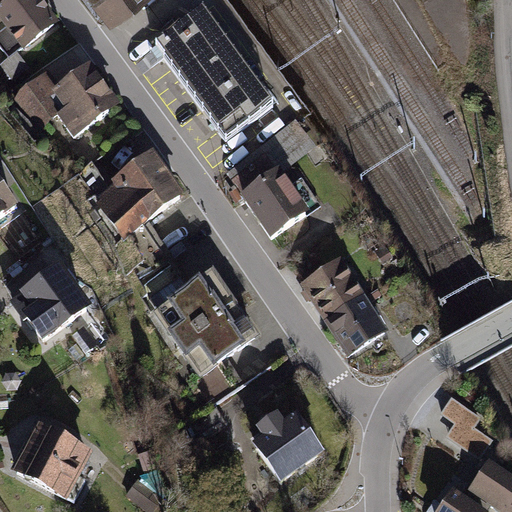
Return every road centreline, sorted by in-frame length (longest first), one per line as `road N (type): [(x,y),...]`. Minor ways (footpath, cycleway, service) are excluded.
road 1 (residential): [(57,0),(343,387),(386,416)]
road 2 (residential): [(511,321),(423,370),(386,416)]
